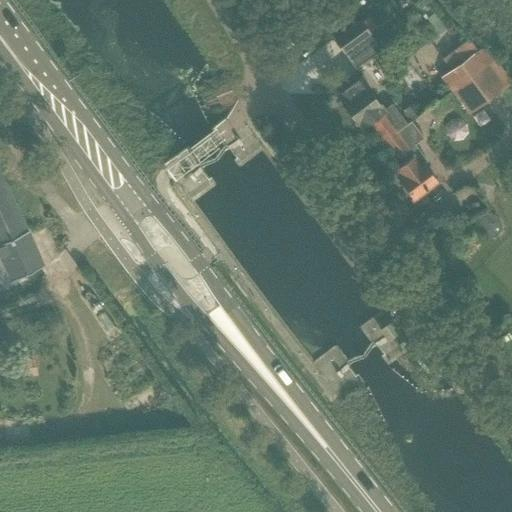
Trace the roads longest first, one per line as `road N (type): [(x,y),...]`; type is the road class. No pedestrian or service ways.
road 1 (secondary): [(377,511),(0,25)]
road 2 (unclassified): [(511,431),(266,100),(208,0)]
